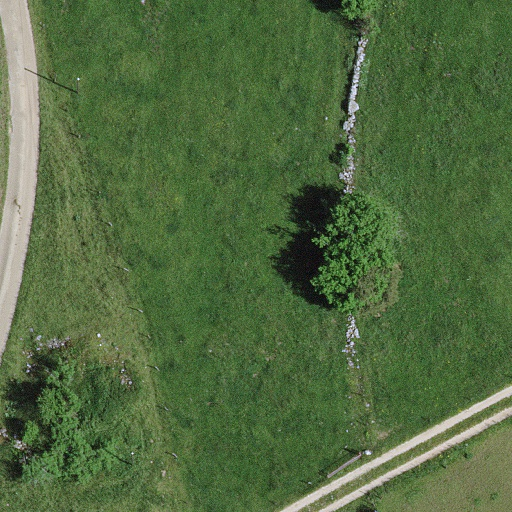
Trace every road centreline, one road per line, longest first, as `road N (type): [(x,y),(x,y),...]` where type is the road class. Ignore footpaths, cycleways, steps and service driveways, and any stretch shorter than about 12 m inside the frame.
road 1 (track): [(0,247),(19,116),(0,2)]
road 2 (track): [(309,511),(511,400)]
